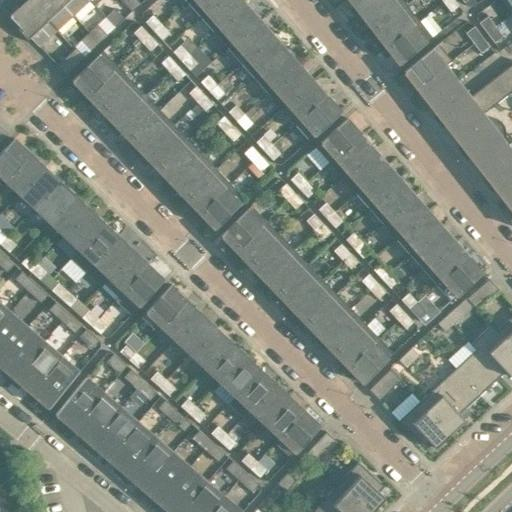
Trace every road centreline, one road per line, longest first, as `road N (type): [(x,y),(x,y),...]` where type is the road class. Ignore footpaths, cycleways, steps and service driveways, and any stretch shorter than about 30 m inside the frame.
road 1 (residential): [(444,501),(0,66)]
road 2 (residential): [(511,255),(296,0)]
road 3 (residential): [(122,511),(0,412)]
